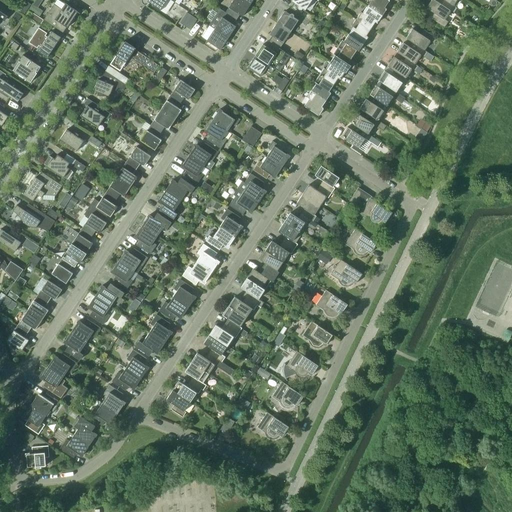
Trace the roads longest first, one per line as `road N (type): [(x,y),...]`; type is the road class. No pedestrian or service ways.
road 1 (residential): [(137,414),(281,474),(413,204),(316,142)]
road 2 (residential): [(4,374),(30,363),(216,83)]
road 3 (residential): [(137,414),(313,148)]
road 4 (residential): [(0,177),(110,13)]
road 5 (residential): [(321,134),(410,0)]
road 6 (residential): [(14,481),(81,473),(137,414)]
road 7 (residential): [(110,13),(216,83)]
road 8 (residential): [(224,70),(120,0)]
